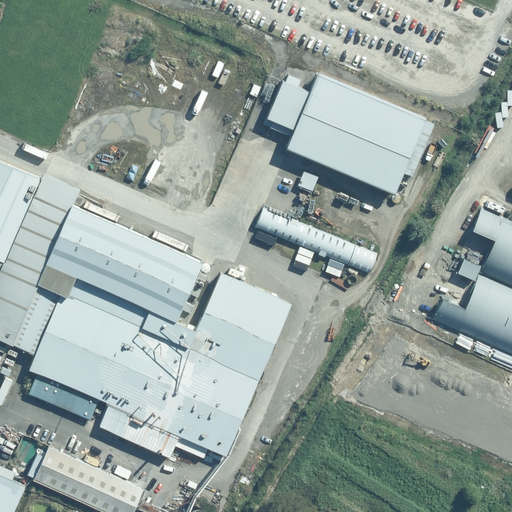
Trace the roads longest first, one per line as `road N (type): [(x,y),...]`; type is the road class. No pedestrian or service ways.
road 1 (unknown): [(66,176),(156,214),(190,198),(213,140),(195,109),(130,82),(100,92)]
road 2 (unknown): [(0,416),(32,418),(216,484)]
